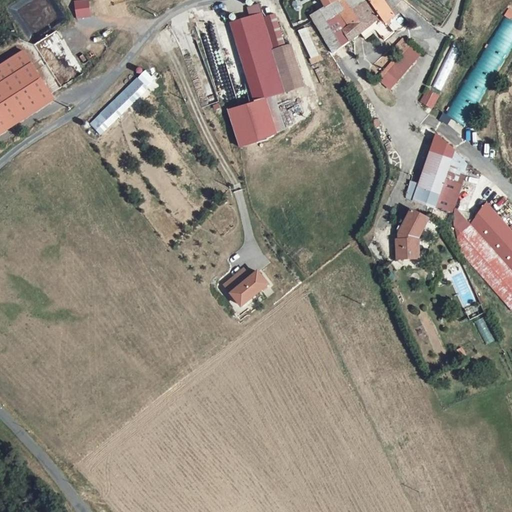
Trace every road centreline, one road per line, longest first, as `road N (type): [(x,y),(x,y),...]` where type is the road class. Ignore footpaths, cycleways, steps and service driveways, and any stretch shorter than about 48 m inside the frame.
road 1 (unclassified): [(223,0),(161,24),(72,116),(0,167)]
road 2 (unclassified): [(409,165),(404,111),(460,0)]
road 3 (tertiary): [(0,410),(84,511)]
